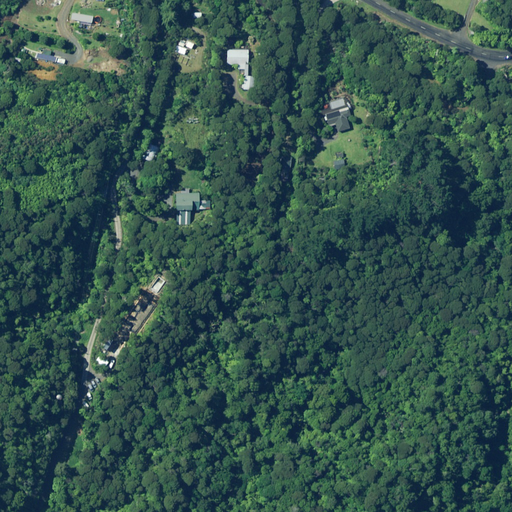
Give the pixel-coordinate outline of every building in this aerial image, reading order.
[(82,11),(78,22),(91,27),(94,20),(92,19),(93,15),(82,11)] [(57,58),(51,56),(52,51),(44,49),(43,54),(37,52),(36,58),(49,61),(56,62),(57,58)] [(240,75),(244,75),(244,84),(242,84),(242,90),(252,90),(252,76),(247,76),(247,75),(248,50),(227,50),(227,65),(238,66),(238,69),(240,69),(240,75)] [(343,107),(341,99),(329,102),(332,113),(326,115),(329,126),(336,124),(338,132),(349,129),(346,117),(350,115),(348,105),(343,107)] [(160,147),(152,144),(146,159),(154,162),(160,147)] [(347,168),(346,160),(345,153),(337,154),(338,161),(335,161),(336,170),(347,168)] [(290,182),(291,174),(292,157),(281,156),(281,174),(282,174),(282,182),(290,182)] [(318,159),(308,159),(308,167),(317,168),(318,159)] [(176,194),(176,210),(177,225),(192,225),(191,210),(207,210),(207,206),(211,206),(210,201),(200,201),(200,193),(176,194)]
